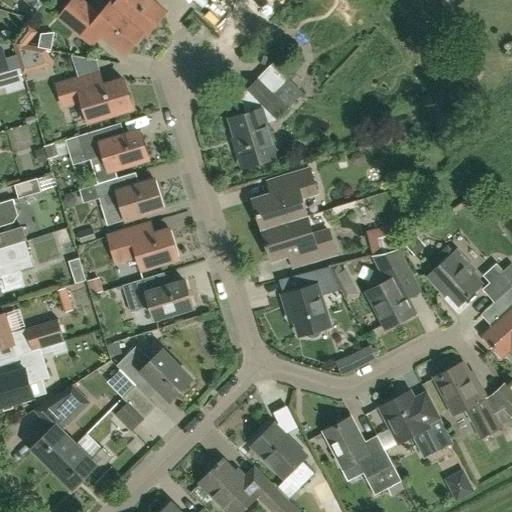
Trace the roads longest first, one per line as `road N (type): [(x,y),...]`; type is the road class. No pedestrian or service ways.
road 1 (unclassified): [(264,362),(252,348),(168,96),(177,47)]
road 2 (unclassified): [(114,511),(264,362)]
road 3 (residential): [(264,362),(348,387),(445,341)]
